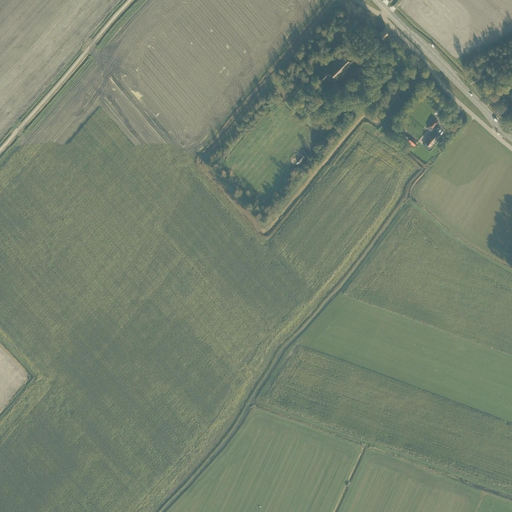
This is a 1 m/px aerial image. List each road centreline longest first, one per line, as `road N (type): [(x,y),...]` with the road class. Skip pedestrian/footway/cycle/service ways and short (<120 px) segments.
road 1 (unclassified): [(0,149),(131,0)]
road 2 (unclassified): [(511,149),(381,17)]
road 3 (primary): [(511,135),(387,11)]
